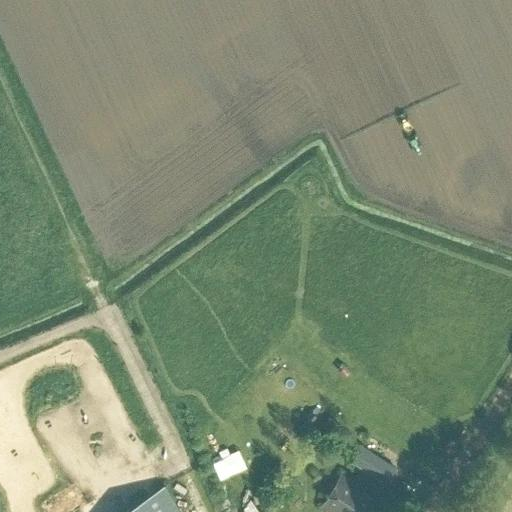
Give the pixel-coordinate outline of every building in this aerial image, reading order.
[(46,372),(50,382),(66,376),(62,366),(46,372)] [(0,449),(20,441),(15,431),(31,424),(18,393),(0,400),(0,449)] [(55,415),(42,424),(52,436),(64,427),(55,415)] [(332,431),(338,422),(329,415),(323,424),(332,431)] [(386,481),(395,466),(359,442),(349,457),(386,481)] [(363,511),(375,495),(341,473),(322,502),(337,511),(363,511)] [(181,511),(165,483),(113,511),(181,511)] [(13,498),(20,509),(38,496),(30,485),(13,498)] [(286,504),(303,511),(327,511),(328,511),(292,493),(286,504)] [(241,511),(265,511),(264,510),(261,511),(259,511),(249,498),(242,507),(241,511)]
